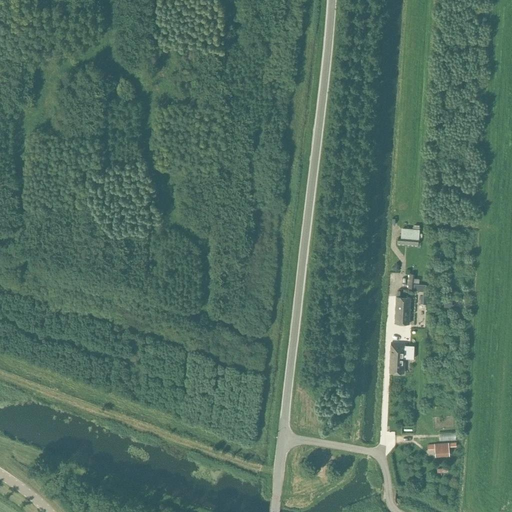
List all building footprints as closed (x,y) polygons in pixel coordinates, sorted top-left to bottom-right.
[(397,244),(418,245),(419,229),(401,228),(401,238),(397,238),(397,244)] [(412,290),(416,290),(417,287),(413,287),(414,274),(408,274),(408,289),(412,289),(412,290)] [(411,298),(396,297),(395,324),(409,325),(411,298)] [(405,343),(391,342),(390,373),(404,373),(405,343)] [(455,440),(455,431),(438,432),(438,440),(455,440)] [(435,449),(435,457),(449,456),(449,447),(456,447),(456,443),(449,444),(449,443),(434,444),(434,445),(424,446),(425,449),(435,449)]
